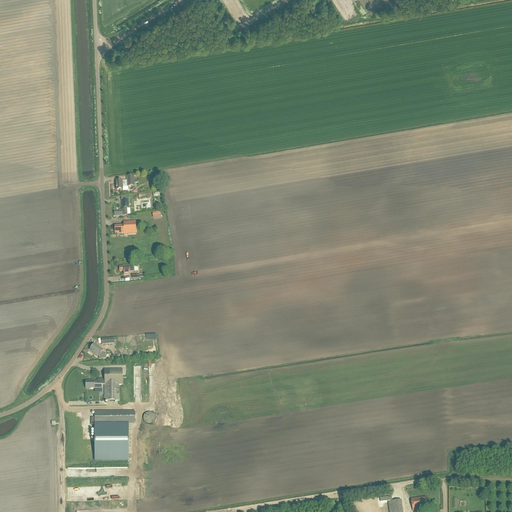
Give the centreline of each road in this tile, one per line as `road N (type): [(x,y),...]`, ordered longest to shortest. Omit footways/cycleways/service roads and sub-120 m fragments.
road 1 (unclassified): [(0,416),(60,378),(104,310),(94,0)]
road 2 (track): [(62,511),(60,378)]
